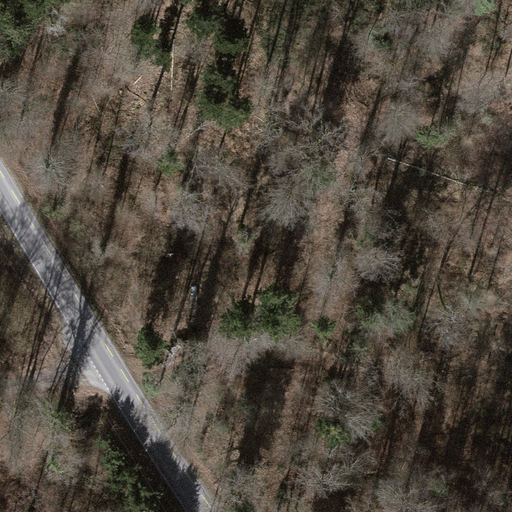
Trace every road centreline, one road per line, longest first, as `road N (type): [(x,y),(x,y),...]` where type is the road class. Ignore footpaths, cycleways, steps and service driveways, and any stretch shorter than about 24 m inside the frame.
road 1 (track): [(0,381),(108,385),(219,355),(221,244),(282,178),(428,101),(511,72)]
road 2 (tertiary): [(201,511),(108,385),(0,184)]
